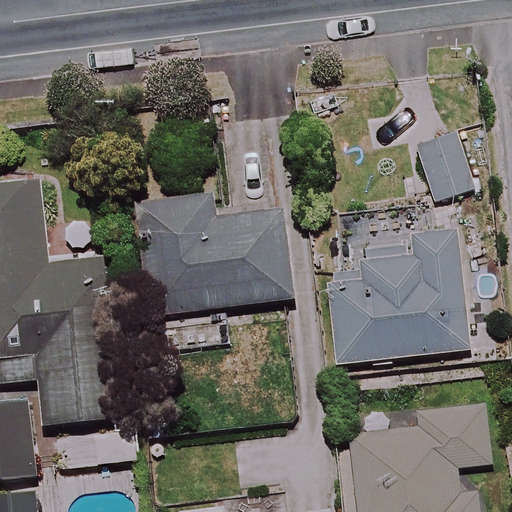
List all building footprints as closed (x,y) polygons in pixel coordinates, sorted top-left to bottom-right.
[(475,191),(457,135),(415,149),(433,205),(475,191)] [(90,424),(122,420),(107,252),(99,252),(96,217),(46,221),(42,183),(0,187),(0,384),(37,381),(41,428),(90,424)] [(214,224),(211,198),(135,207),(149,318),(289,301),(278,216),(214,224)] [(452,229),(341,241),(344,268),(328,269),(339,367),(466,353),(452,229)] [(0,482),(32,480),(27,406),(0,407),(0,482)] [(489,466),(483,410),(414,416),(416,431),(348,438),(355,511),(474,511),(472,496),(457,498),(455,470),(489,466)] [(0,511),(34,511),(34,498),(0,500),(0,511)]
